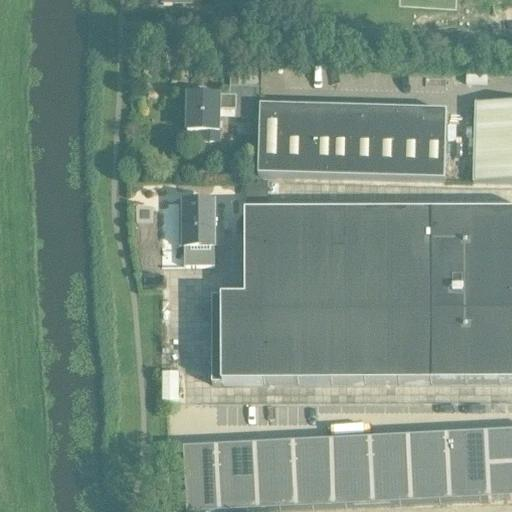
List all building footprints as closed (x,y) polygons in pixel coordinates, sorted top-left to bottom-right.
[(259,100),(259,91),(260,73),(229,72),(229,100),(219,99),(188,98),(187,135),(202,135),(201,145),(219,146),(219,114),(236,114),(235,122),(246,122),(246,156),(258,156),(259,110),(260,110),(260,100),(259,100)] [(511,106),(474,106),(472,185),(511,185),(511,106)] [(283,111),(260,110),(259,110),(258,156),(258,180),(282,181),(283,111)] [(305,181),(306,111),(283,111),(282,181),(305,181)] [(328,182),(329,112),(306,111),(305,181),(328,182)] [(351,182),(353,112),(329,112),(328,182),(351,182)] [(375,182),(376,113),(353,112),(351,182),(375,182)] [(398,183),(399,113),(376,113),(375,182),(398,183)] [(421,184),(422,113),(399,113),(398,183),(406,183),(406,184),(421,184)] [(422,113),(421,184),(445,185),(446,114),(422,113)] [(246,208),(268,208),(268,195),(268,185),(258,185),(258,188),(246,188),(246,195),(246,208)] [(183,205),(183,253),(185,253),(185,270),(214,270),(214,249),(224,249),(223,213),(215,213),(215,205),(183,205)] [(212,388),(511,387),(511,215),(245,216),(245,300),(212,300),(212,388)] [(511,435),(184,452),(186,511),(323,511),(511,502),(511,435)]
